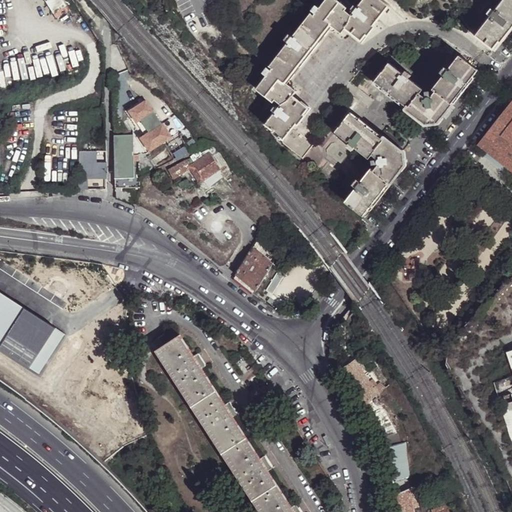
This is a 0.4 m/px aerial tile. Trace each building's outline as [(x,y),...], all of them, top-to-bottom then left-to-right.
[(313,11),(316,13),(333,26),(343,34),(347,29),(362,40),(352,16),(346,11),(348,9),(337,0),(326,0),(320,8),(318,6),(313,11)] [(352,16),(362,40),(367,35),(369,36),(376,27),(374,26),(389,6),(381,0),(364,0),(358,8),(354,6),(352,9),(352,11),(354,13),(352,16)] [(495,50),(511,28),(511,0),(502,0),(495,10),(492,7),(488,12),(491,15),(476,34),(495,50)] [(273,68),(271,70),(288,82),(333,26),(316,13),(315,14),(312,13),(293,37),(290,34),(286,40),(289,42),(270,66),(273,68)] [(433,89),(436,91),(453,104),(479,70),(460,55),(448,69),(445,67),(441,73),(444,75),(433,89)] [(376,81),(408,107),(421,93),(424,89),(410,78),(412,76),(407,71),(404,74),(390,63),(376,81)] [(288,82),(271,70),(269,68),(265,73),(267,75),(257,88),(274,102),(276,100),(282,104),(294,95),(298,90),(288,82)] [(453,104),(436,91),(431,97),(430,91),(426,92),(427,98),(421,93),(408,107),(407,109),(426,124),(438,122),(453,104)] [(294,95),(282,104),(279,107),(278,106),(276,106),(273,110),(276,112),(266,123),(275,130),(275,131),(280,136),(279,137),(282,139),(283,138),(285,139),(294,127),(297,122),(300,124),(306,115),(305,114),(309,108),(294,95)] [(149,100),(133,110),(140,122),(146,118),(154,131),(143,137),(152,151),(174,138),(165,124),(164,124),(149,100)] [(511,100),(478,144),(511,170),(511,100)] [(370,158),(373,154),(383,139),(350,113),(336,131),(351,143),(348,146),(354,150),(356,147),(370,158)] [(283,138),(282,139),(285,144),(303,157),(314,144),(307,138),(294,127),(285,139),(283,138)] [(117,198),(132,203),(134,202),(136,201),(134,199),(134,188),(133,154),(130,154),(129,134),(113,135),(115,158),(115,188),(116,188),(117,198)] [(379,163),(375,169),(392,181),(406,164),(404,151),(399,148),(385,137),(383,139),(373,154),(379,159),(373,160),(374,163),(379,163)] [(212,157),(218,152),(214,147),(191,158),(169,171),(174,180),(190,169),(195,166),(204,180),(209,187),(225,176),(212,157)] [(88,187),(78,187),(78,190),(97,192),(105,193),(106,193),(107,192),(106,155),(78,155),(78,183),(81,182),(81,173),(88,174),(88,187)] [(195,166),(190,169),(200,183),(204,180),(195,166)] [(365,216),(392,181),(375,169),(372,167),(361,181),(358,179),(354,185),(357,186),(346,201),(365,216)] [(81,182),(78,183),(78,187),(88,187),(88,174),(81,173),(81,182)] [(264,245),(267,240),(263,232),(257,241),(264,245)] [(273,264),(253,248),(237,275),(256,290),(273,264)] [(65,334),(0,291),(0,348),(39,374),(65,334)] [(160,337),(164,345),(172,340),(170,337),(167,332),(160,337)] [(178,332),(170,337),(172,340),(180,335),(178,332)] [(164,345),(156,351),(193,407),(218,391),(203,368),(195,356),(180,335),(172,340),(164,345)] [(511,351),(505,354),(511,375),(511,376),(494,382),(511,439),(511,351)] [(198,354),(195,356),(203,368),(206,367),(198,354)] [(347,366),(341,371),(349,382),(357,377),(358,376),(347,366)] [(357,377),(349,382),(359,398),(365,394),(367,393),(357,377)] [(218,391),(193,407),(223,453),(248,437),(234,417),(226,404),(218,391)] [(365,394),(359,398),(362,403),(368,400),(365,394)] [(395,430),(377,396),(369,399),(366,403),(382,436),(391,432),(395,430)] [(229,402),(226,404),(234,417),(237,414),(229,402)] [(400,439),(395,430),(391,432),(395,441),(400,439)] [(248,437),(223,453),(254,500),(278,484),(269,470),(261,458),(248,437)] [(386,446),(394,480),(412,476),(408,444),(407,440),(406,441),(386,446)] [(264,456),(261,458),(269,470),(272,469),(264,456)] [(412,476),(394,480),(395,487),(413,484),(412,476)] [(278,484),(254,500),(261,511),(296,511),(293,506),(278,484)] [(420,507),(416,484),(413,486),(397,493),(397,499),(399,511),(416,511),(416,508),(420,507)] [(399,511),(397,499),(395,499),(391,500),(392,511),(399,511)]
